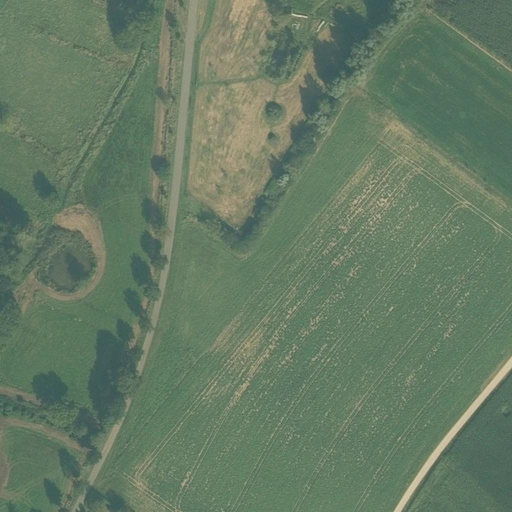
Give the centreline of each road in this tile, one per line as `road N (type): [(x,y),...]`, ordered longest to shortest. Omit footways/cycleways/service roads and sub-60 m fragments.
road 1 (unclassified): [(77,511),(140,366),(159,298),(194,0)]
road 2 (track): [(511,364),(397,511)]
